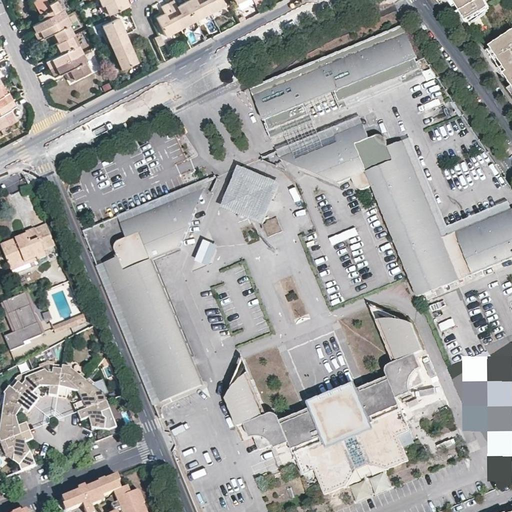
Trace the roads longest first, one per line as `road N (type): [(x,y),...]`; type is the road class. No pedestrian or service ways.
road 1 (residential): [(160,446),(38,146)]
road 2 (secondary): [(318,0),(54,137)]
road 3 (residential): [(511,132),(419,0)]
road 4 (residential): [(54,137),(0,12)]
